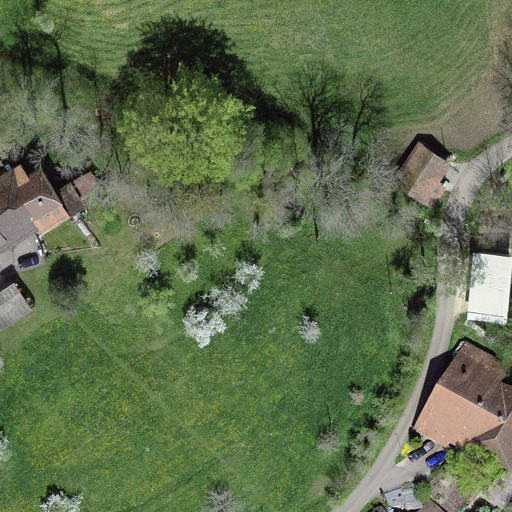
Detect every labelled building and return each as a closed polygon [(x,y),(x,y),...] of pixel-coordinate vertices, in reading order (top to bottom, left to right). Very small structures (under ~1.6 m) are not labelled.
[(445,160),(420,142),(395,181),(432,204),(444,185),(433,177),(445,160)] [(0,178),(0,234),(31,211),(15,183),(28,176),(20,165),(0,178)] [(41,167),(28,176),(15,183),(31,211),(38,222),(64,206),(68,213),(82,205),(68,182),(55,190),(41,167)] [(479,252),(473,314),(503,316),(509,254),(479,252)] [(0,292),(0,323),(28,305),(14,284),(0,292)] [(500,510),(511,494),(511,395),(500,388),(503,382),(460,355),(416,427),(442,443),(453,425),(470,436),(467,441),(507,466),(484,499),(500,510)]
